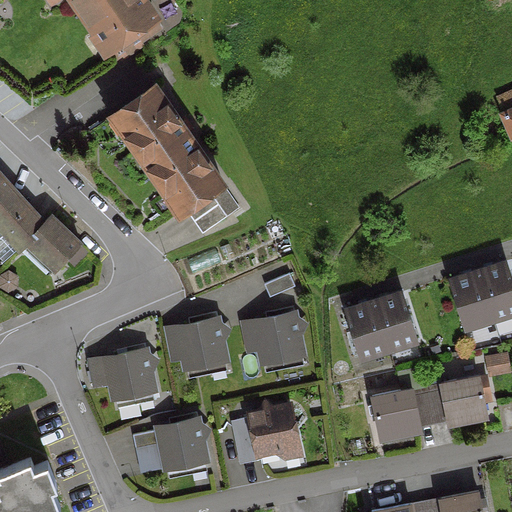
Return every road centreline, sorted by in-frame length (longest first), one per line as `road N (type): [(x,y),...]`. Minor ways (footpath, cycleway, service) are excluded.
road 1 (residential): [(511,443),(183,511)]
road 2 (residential): [(0,129),(108,231),(137,270),(136,285)]
road 3 (unknown): [(137,270),(320,206)]
road 4 (residential): [(44,334),(116,511)]
